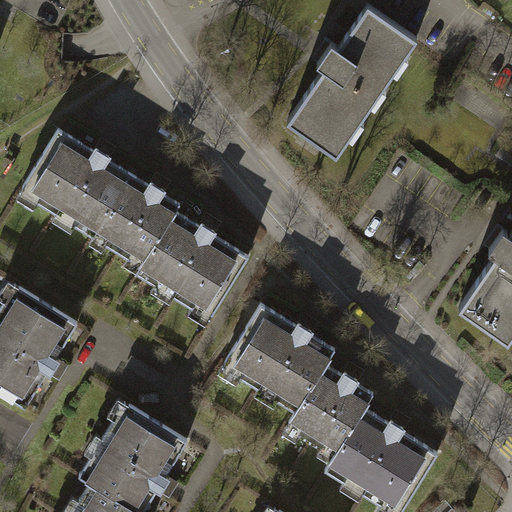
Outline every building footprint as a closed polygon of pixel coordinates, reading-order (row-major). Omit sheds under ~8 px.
[(326,62),(288,120),(335,150),(413,31),(367,1),(345,33),(335,27),(316,55),(326,62)] [(26,180),(91,223),(124,173),(100,157),(106,147),(87,135),(81,144),(60,129),(26,180)] [(91,223),(149,262),(176,221),(182,212),(164,201),(170,192),(151,179),(146,187),(124,173),(91,223)] [(501,247),(462,304),(509,335),(511,330),(511,212),(491,240),(501,247)] [(142,272),(207,315),(241,265),(217,249),(223,239),(204,227),(198,236),(176,221),(149,262),(142,272)] [(0,385),(28,403),(44,377),(51,380),(68,352),(61,348),(75,324),(17,288),(6,305),(0,301),(0,385)] [(224,358),(289,401),(316,361),(322,352),(299,336),(305,327),(286,315),(281,324),(258,308),(224,358)] [(282,412),(340,450),(367,410),(373,401),(355,389),(361,380),(342,368),(337,375),(316,361),(289,401),(282,412)] [(333,460),(398,503),(431,453),(407,437),(414,428),(395,415),(389,424),(367,410),(340,450),(333,460)] [(185,446),(129,412),(85,486),(93,491),(127,511),(145,511),(159,490),(165,493),(173,481),(167,477),(185,446)] [(127,511),(93,491),(80,511),(127,511)]
